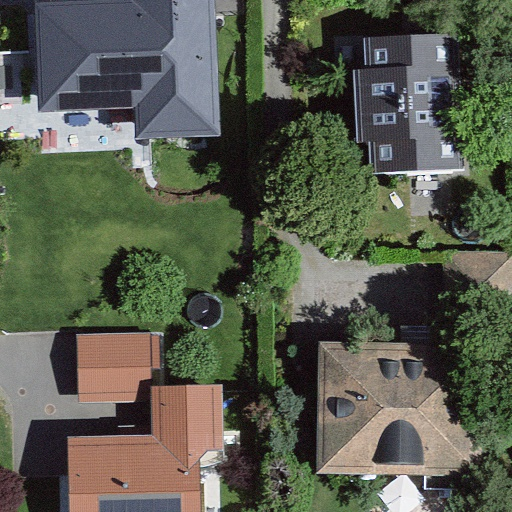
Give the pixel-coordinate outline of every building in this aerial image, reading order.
[(141,0),(142,17),(50,20),(53,109),(149,106),(150,135),(214,133),(210,0),(141,0)] [(382,44),(387,170),(482,167),(478,41),(382,44)] [(510,265),(457,263),(455,311),(508,313),(510,265)] [(149,347),(91,346),(90,403),(149,403),(149,347)] [(453,357),(335,359),(336,475),(454,474),(453,357)] [(160,449),(83,450),(83,511),(197,511),(197,451),(220,450),(219,395),(160,396),(160,449)]
